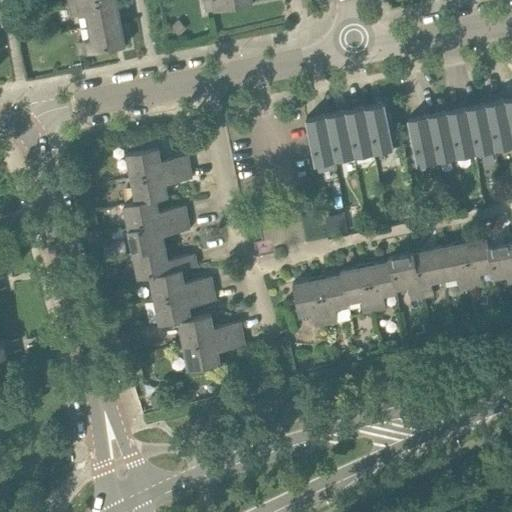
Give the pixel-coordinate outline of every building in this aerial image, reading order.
[(88,25),(120,19),(116,0),(89,0),(69,4),(71,16),(86,13),(88,25)] [(205,0),(208,11),(253,2),(252,0),(205,0)] [(125,44),(120,19),(88,25),(91,38),(76,41),(79,53),(125,44)] [(186,28),(178,19),(170,25),(178,35),(186,28)] [(511,143),(511,136),(505,99),(486,102),(494,147),(511,143)] [(385,101),(364,105),(373,151),(393,147),(385,101)] [(494,147),(486,102),(466,106),(475,151),(494,147)] [(373,151),(364,105),(345,109),(354,154),(373,151)] [(475,151),(466,106),(447,110),(456,154),(475,151)] [(354,154),(345,109),(326,113),(335,158),(354,154)] [(456,154),(447,110),(428,113),(437,158),(456,154)] [(335,158),(326,113),(307,116),(315,162),(335,158)] [(437,158),(428,113),(408,117),(416,162),(437,158)] [(126,152),(131,177),(190,166),(188,153),(161,159),(158,146),(126,152)] [(190,166),(131,177),(136,201),(156,198),(168,195),(165,183),(192,177),(190,166)] [(156,198),(136,201),(124,204),(129,228),(187,217),(185,205),(158,210),(156,198)] [(187,217),(129,228),(134,252),(165,246),(163,234),(189,229),(187,217)] [(462,241),(471,287),(483,285),(480,271),(492,268),(488,245),(486,236),(462,241)] [(488,245),(492,268),(494,276),(506,274),(509,288),(511,287),(511,241),(511,240),(488,245)] [(438,246),(444,278),(457,275),(460,289),(471,287),(462,241),(438,246)] [(165,246),(134,252),(139,277),(149,275),(182,269),(196,266),(194,254),(168,259),(165,246)] [(413,251),(423,297),(434,295),(431,280),(444,278),(438,246),(413,251)] [(390,255),(391,258),(396,287),(409,285),(411,299),(423,297),(413,251),(390,255)] [(366,263),(375,310),(387,308),(384,293),(397,291),(396,287),(391,258),(366,263)] [(363,313),(375,310),(366,263),(342,268),(342,272),(348,300),(360,298),(363,313)] [(182,269),(149,275),(154,298),(213,287),(211,276),(184,281),(182,269)] [(318,277),(327,323),(338,321),(335,307),(349,304),(348,300),(342,272),(318,277)] [(327,323),(318,277),(293,282),(299,314),(312,311),(315,326),(327,323)] [(213,287),(154,298),(159,324),(179,320),(179,319),(191,316),(189,304),(215,299),(213,287)] [(179,319),(179,320),(183,343),(242,331),(240,320),(213,325),(211,312),(191,316),(179,319)] [(242,331),(183,343),(188,368),(220,362),(218,349),(245,344),(242,331)] [(131,353),(144,351),(142,338),(129,341),(131,353)] [(0,381),(7,380),(2,354),(13,352),(11,340),(0,342),(0,381)] [(167,406),(164,392),(151,395),(153,408),(167,406)]
